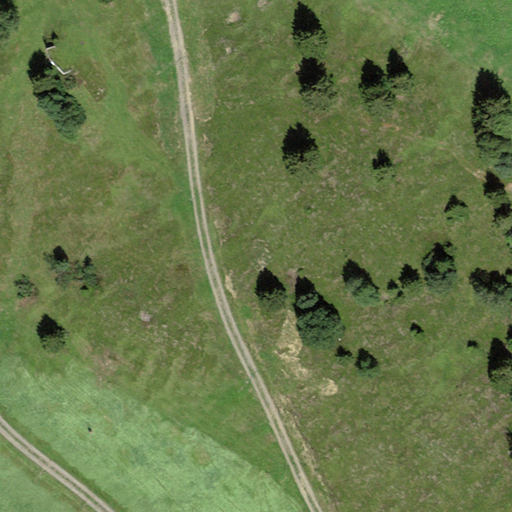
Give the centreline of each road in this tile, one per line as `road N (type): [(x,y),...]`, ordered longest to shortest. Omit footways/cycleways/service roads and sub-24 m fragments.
road 1 (track): [(325,511),(230,333),(200,225),(169,0)]
road 2 (track): [(0,422),(107,511)]
